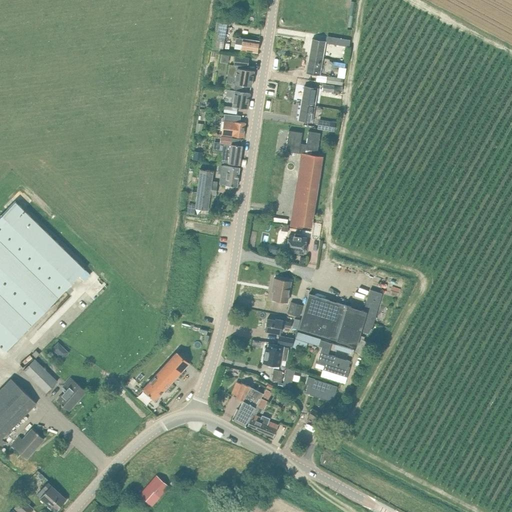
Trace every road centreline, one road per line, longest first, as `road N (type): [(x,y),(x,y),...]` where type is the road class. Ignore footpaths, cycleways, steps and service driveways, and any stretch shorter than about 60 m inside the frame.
road 1 (unclassified): [(192,415),(222,323),(273,0)]
road 2 (secondary): [(386,511),(192,415)]
road 3 (secondary): [(76,511),(137,443),(192,415)]
